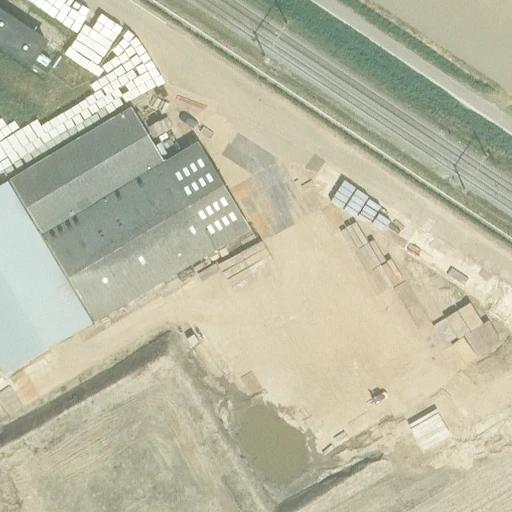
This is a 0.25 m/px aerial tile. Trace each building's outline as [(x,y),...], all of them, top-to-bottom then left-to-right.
[(43,48),(46,43),(0,12),(0,45),(31,66),(32,65),(43,48)] [(75,35),(83,25),(65,12),(58,22),(75,35)] [(131,110),(11,182),(0,188),(0,365),(6,376),(250,230),(198,144),(164,165),(131,110)] [(482,304),(498,280),(324,164),(309,188),(482,304)] [(278,249),(276,244),(273,245),(269,231),(252,235),(258,255),(278,249)] [(385,256),(378,267),(397,278),(404,267),(385,256)] [(511,289),(506,285),(488,313),(511,328),(511,289)]
